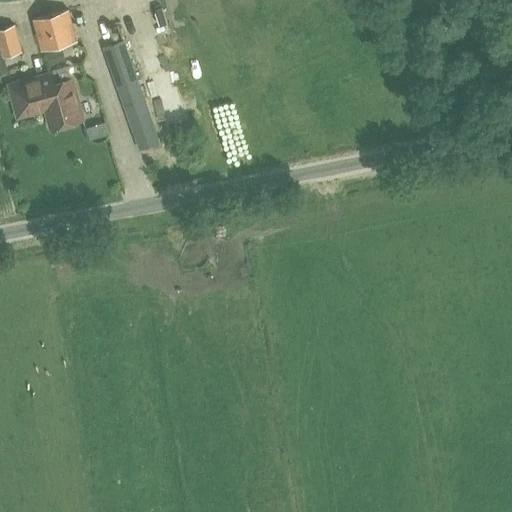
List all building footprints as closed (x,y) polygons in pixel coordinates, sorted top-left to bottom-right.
[(41,49),(75,39),(67,8),(32,18),(41,49)] [(2,56),(23,51),(15,24),(0,27),(0,72),(6,70),(2,56)] [(158,141),(122,39),(103,46),(139,148),(158,141)] [(58,95),(54,81),(54,82),(51,72),(9,84),(17,115),(39,109),(39,108),(39,107),(39,106),(40,105),(41,104),(42,103),(43,103),(44,103),(44,102),(43,99),(58,95)] [(70,77),(54,81),(58,95),(43,99),(44,102),(44,103),(50,127),(82,118),(70,77)] [(215,110),(222,158),(234,156),(227,108),(215,110)]
